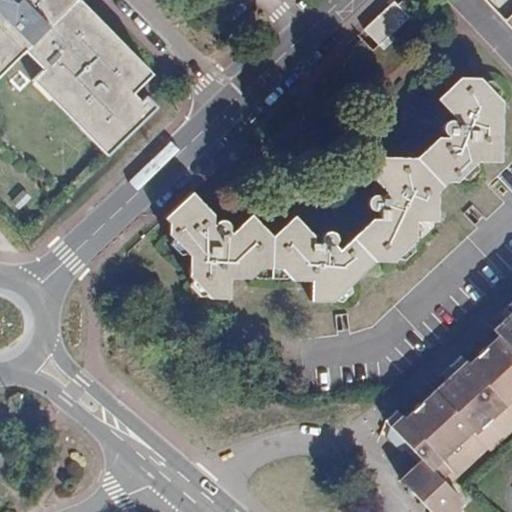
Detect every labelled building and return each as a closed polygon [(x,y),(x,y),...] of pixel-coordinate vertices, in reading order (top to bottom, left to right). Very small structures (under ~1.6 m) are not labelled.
[(42,71),(32,81),(106,155),(156,107),(146,97),(140,102),(131,93),(150,75),(78,0),(0,0),(0,73),(24,51),(42,71)] [(408,16),(394,1),(358,35),(373,50),(380,44),(384,49),(394,39),(390,34),(408,16)] [(214,215),(192,192),(165,218),(169,222),(169,232),(189,254),(189,273),(210,296),(230,298),(231,277),(249,277),(260,267),(281,268),(292,280),(311,280),(311,299),(333,300),(374,261),(394,261),(416,240),(417,219),(437,220),(438,190),(448,181),(456,181),(479,160),(500,162),(502,102),(478,78),(461,77),(437,98),(457,117),(457,121),(449,119),(445,122),(443,130),(448,134),(448,137),(439,136),(418,156),(375,156),(374,177),(386,191),(382,196),(376,194),(369,197),(368,204),(371,208),(380,210),(379,218),(372,219),(341,250),(336,247),(337,238),(334,233),(328,232),(322,237),(323,243),(313,243),(313,235),(295,215),(273,236),(252,214),(232,233),(229,226),(226,221),(221,220),(215,223),(214,215)] [(393,448),(407,462),(413,456),(417,453),(431,467),(427,470),(411,486),(435,511),(450,511),(463,502),(448,485),(488,448),(491,451),(511,432),(511,305),(507,311),(511,316),(511,317),(492,337),(499,342),(469,373),(461,365),(450,376),(456,382),(409,429),(401,421),(390,431),(396,437),(393,448)] [(413,456),(427,470),(431,467),(417,453),(413,456)]
